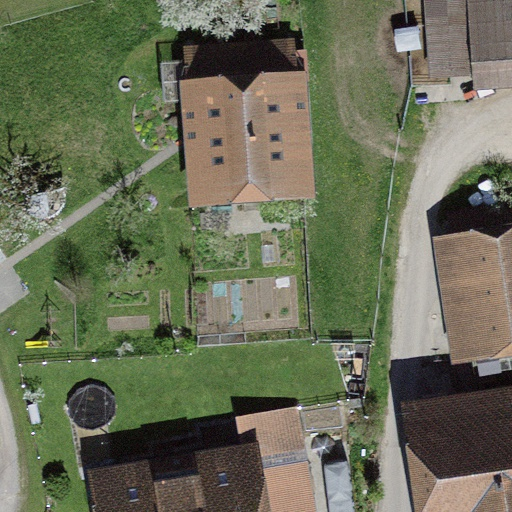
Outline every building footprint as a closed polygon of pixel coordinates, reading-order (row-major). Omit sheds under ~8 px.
[(511,0),(437,0),(443,74),(511,68),(511,0)] [(200,57),(207,191),(290,186),(284,84),(293,83),(291,51),(200,57)] [(511,231),(431,243),(454,406),(511,397),(511,231)] [(511,511),(511,397),(454,406),(399,414),(412,511),(511,511)] [(312,511),(293,403),(233,414),(242,464),(102,489),(105,511),(312,511)]
